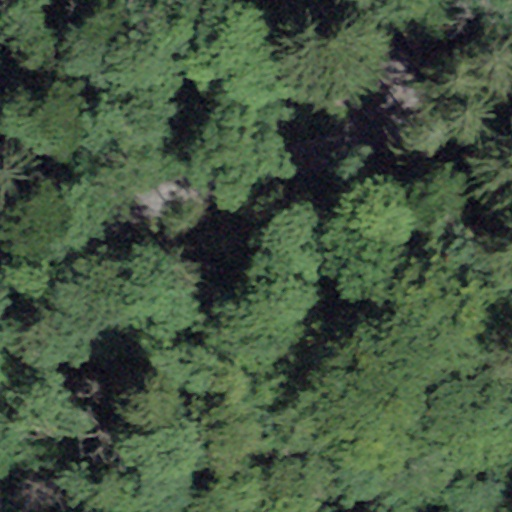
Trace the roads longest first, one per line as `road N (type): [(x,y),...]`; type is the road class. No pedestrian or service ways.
road 1 (track): [(0,255),(401,111)]
road 2 (track): [(143,0),(172,29),(401,111)]
road 3 (track): [(511,15),(401,111)]
